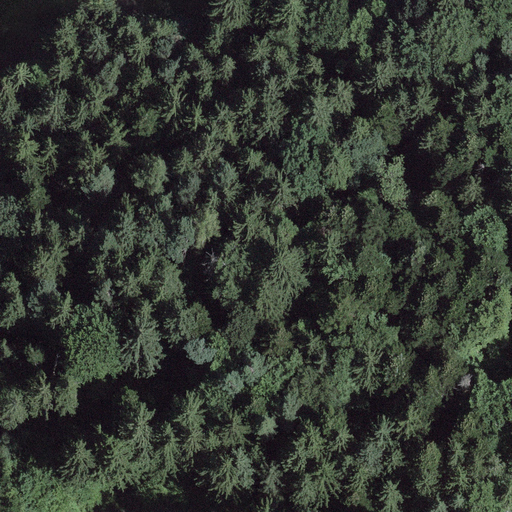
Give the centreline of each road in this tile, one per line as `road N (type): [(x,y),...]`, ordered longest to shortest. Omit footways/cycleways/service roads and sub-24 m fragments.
road 1 (track): [(97,19),(186,37),(292,73),(511,270)]
road 2 (track): [(0,85),(118,0)]
